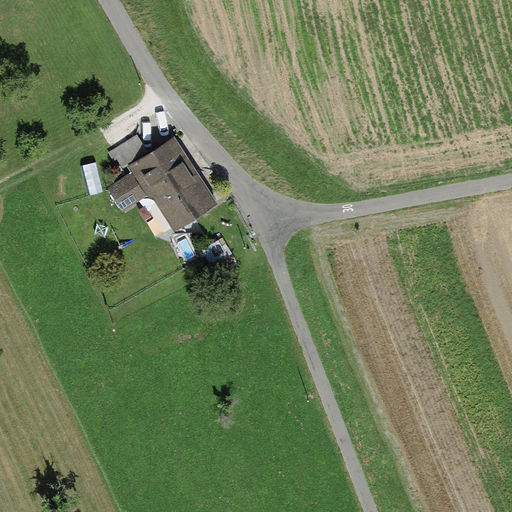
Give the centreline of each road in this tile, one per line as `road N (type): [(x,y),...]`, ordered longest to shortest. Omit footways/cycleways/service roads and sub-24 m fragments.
road 1 (residential): [(372,511),(264,224)]
road 2 (residential): [(264,224),(110,0)]
road 3 (residential): [(264,224),(511,180)]
